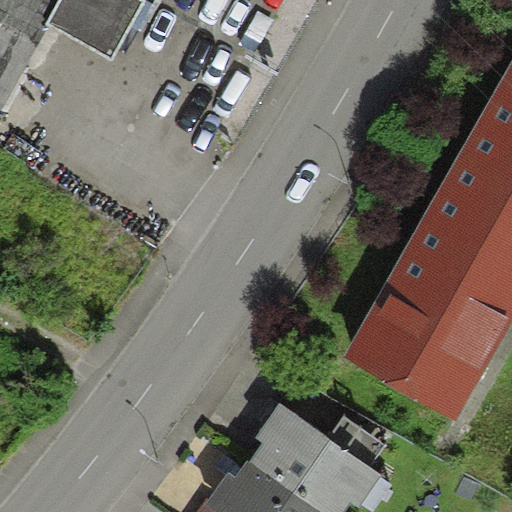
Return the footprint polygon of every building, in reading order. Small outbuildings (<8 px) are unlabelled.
[(52,0),(0,0),(0,98),(40,22),(52,0)] [(52,0),(40,22),(108,59),(140,0),(52,0)] [(511,72),(508,70),(468,142),(511,166),(511,72)] [(511,166),(468,142),(428,214),(511,260),(511,166)] [(511,304),(511,260),(428,214),(388,286),(491,342),(511,304)] [(491,342),(388,286),(348,358),(451,415),(491,342)] [(338,511),(379,455),(289,391),(244,455),(323,511),(338,511)] [(221,511),(323,511),(244,455),(209,503),(221,511)]
